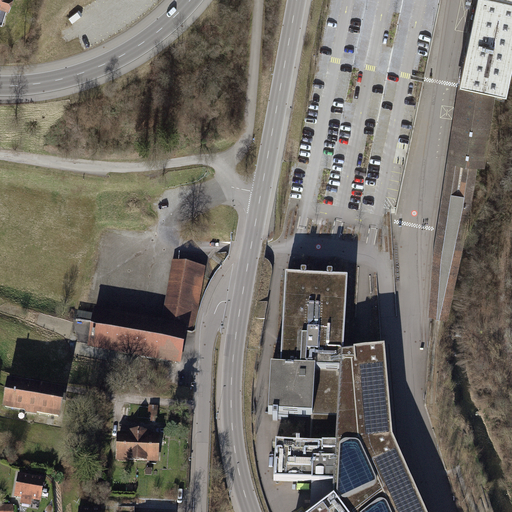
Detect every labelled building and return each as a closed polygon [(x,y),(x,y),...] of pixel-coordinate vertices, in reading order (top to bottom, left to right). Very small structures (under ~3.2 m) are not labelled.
[(0,0),(0,23),(1,24),(8,0),(0,0)] [(508,94),(511,75),(511,0),(478,0),(461,85),(496,92),(508,94)] [(460,84),(448,163),(478,167),(486,168),(496,92),(461,85),(460,84)] [(470,221),(478,167),(448,163),(443,194),(434,256),(430,316),(436,318),(440,319),(449,320),(464,249),(467,236),(470,221)] [(186,330),(194,332),(206,266),(172,260),(161,320),(187,325),(186,330)] [(270,366),(267,413),(272,413),(271,418),(277,418),(277,417),(288,418),(289,414),(312,415),(310,444),(275,443),(273,481),(312,483),(333,485),(332,500),(315,511),(424,511),(393,441),(385,349),(343,353),(348,279),(332,278),(333,273),(327,273),(327,277),(306,276),(306,272),(301,271),(300,276),(285,275),(280,366),(270,366)] [(91,322),(86,347),(180,364),(186,330),(187,325),(161,320),(93,309),(92,314),(91,322)] [(76,319),(91,322),(92,314),(77,311),(76,319)] [(6,379),(1,408),(59,417),(63,388),(6,379)] [(116,434),(115,469),(161,471),(162,436),(116,434)] [(14,495),(22,496),(21,503),(30,505),(32,498),(40,499),(43,479),(18,475),(14,495)] [(333,485),(312,483),(310,511),(315,511),(332,500),(333,485)]
